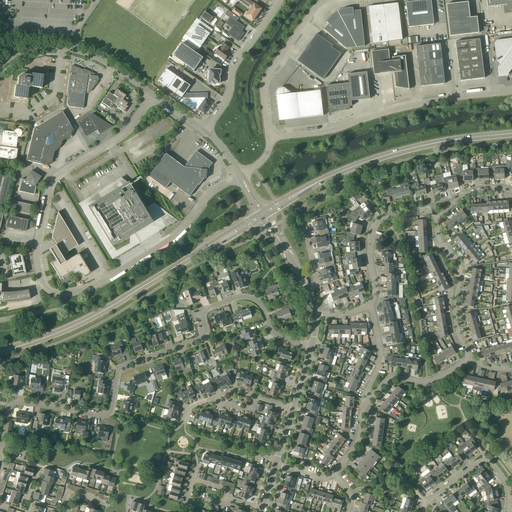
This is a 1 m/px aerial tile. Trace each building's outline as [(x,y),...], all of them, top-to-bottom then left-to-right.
[(248,0),(238,0),(251,9),(246,16),(253,21),(262,9),(255,4),(254,4),(248,0)] [(431,0),(425,0),(406,2),(409,27),(434,24),(431,0)] [(511,0),(486,0),(488,7),(505,5),(505,13),(511,11),(511,0)] [(470,18),(469,5),(469,2),(447,4),(450,36),(479,33),(477,17),(470,18)] [(383,5),(388,42),(403,40),(398,3),(394,4),(394,3),(391,3),(391,4),(383,5)] [(373,43),(388,42),(383,5),(376,6),(376,5),(373,5),(373,6),(368,7),(373,43)] [(243,14),(235,8),(232,12),(241,18),(243,14)] [(338,11),(357,47),(365,46),(361,10),(353,11),(353,8),(349,8),(345,8),(340,10),(338,11)] [(346,48),(357,47),(338,11),(336,12),(332,16),(329,19),(327,22),(329,24),(324,29),(346,48)] [(209,23),(213,17),(205,12),(201,17),(209,23)] [(244,27),(230,17),(226,23),(230,26),(231,24),(234,26),(228,34),(238,41),(243,35),(240,33),(244,27)] [(189,37),(201,46),(210,34),(198,25),(189,37)] [(307,47),(333,66),(341,54),(332,47),(333,45),(317,34),(307,47)] [(511,38),(497,40),(495,42),(511,54),(511,38)] [(469,48),(481,47),(480,39),(468,40),(469,48)] [(470,55),(469,48),(468,40),(456,42),(457,56),(470,55)] [(511,54),(495,42),(494,44),(496,62),(500,64),(497,68),(498,76),(498,77),(509,75),(509,73),(511,69),(511,54)] [(194,71),(198,65),(199,65),(200,64),(199,63),(203,58),(203,57),(203,58),(182,43),(173,56),(194,70),(194,71)] [(215,53),(225,60),(230,53),(227,51),(229,47),(223,43),(221,47),(220,46),(215,53)] [(429,53),(441,51),(440,44),(428,45),(429,53)] [(417,54),(429,53),(428,45),(416,46),(417,54)] [(323,79),(333,66),(307,47),(297,61),(323,79)] [(372,52),(374,75),(392,73),(392,72),(394,72),(396,87),(409,89),(405,56),(392,57),(392,58),(390,58),(389,50),(372,52)] [(430,60),(442,59),(441,51),(429,53),(430,60)] [(418,61),(430,60),(429,53),(417,54),(418,61)] [(470,62),(483,61),(482,53),(470,55),(470,62)] [(458,64),(470,62),(470,55),(457,56),(458,64)] [(431,68),(443,66),(442,59),(430,60),(431,68)] [(432,75),(431,68),(430,60),(418,61),(420,76),(432,75)] [(470,62),(471,69),(473,80),(485,78),(483,61),(470,62)] [(459,71),(465,70),(471,69),(470,62),(458,64),(459,71)] [(72,66),(67,104),(69,107),(83,109),(85,92),(89,92),(96,83),(95,82),(96,82),(97,81),(98,80),(98,79),(98,78),(98,77),(97,76),(96,76),(92,76),(92,73),(84,69),(83,70),(72,66)] [(431,68),(432,75),(433,85),(445,84),(443,66),(431,68)] [(167,69),(158,81),(182,98),(191,85),(167,69)] [(210,69),(210,71),(207,71),(206,80),(209,81),(209,83),(209,84),(215,84),(215,83),(220,84),(220,79),(219,78),(220,75),(221,70),(210,69)] [(348,107),(349,107),(353,106),(352,105),(352,106),(351,101),(370,99),(367,72),(348,74),(349,83),(326,86),(329,114),(329,115),(346,108),(346,110),(349,109),(348,107)] [(18,86),(15,86),(14,97),(27,99),(28,88),(30,87),(41,88),(43,75),(32,74),(31,76),(30,76),(30,75),(22,74),(18,77),(17,85),(18,86)] [(421,87),(433,85),(432,75),(420,76),(421,87)] [(276,94),(276,95),(280,111),(284,110),(285,120),(323,116),(321,90),(292,94),(286,89),(285,88),(284,88),(283,87),(282,87),(280,88),(279,88),(278,89),(277,90),(277,91),(276,92),(276,94)] [(109,92),(106,96),(101,102),(110,108),(113,104),(117,106),(117,107),(124,112),(127,107),(126,106),(127,103),(126,102),(128,99),(125,96),(126,95),(117,89),(113,95),(109,92)] [(209,107),(212,103),(206,98),(198,109),(204,113),(207,109),(208,109),(209,107)] [(34,129),(26,161),(47,166),(54,162),(52,161),(54,152),(56,151),(57,150),(58,149),(59,147),(60,146),(61,144),(62,143),(62,141),(71,136),(71,137),(72,137),(73,130),(62,111),(34,129)] [(112,127),(92,114),(78,122),(87,137),(97,131),(99,134),(112,127)] [(1,147),(0,146),(0,157),(16,160),(17,149),(16,149),(17,137),(19,137),(20,137),(21,136),(21,135),(22,134),(22,133),(22,132),(21,131),(20,130),(19,129),(18,129),(17,129),(16,129),(15,130),(14,131),(14,132),(7,131),(8,125),(0,123),(0,134),(1,135),(0,136),(2,136),(1,147)] [(200,185),(205,178),(207,178),(207,175),(209,172),(207,172),(208,170),(213,163),(196,151),(184,167),(166,154),(150,176),(166,189),(171,182),(190,196),(199,184),(200,185)] [(468,181),(468,171),(468,168),(462,168),(462,166),(461,166),(461,163),(459,163),(460,169),(460,176),(463,176),(463,181),(468,181)] [(475,168),(475,164),(472,164),(472,168),(470,169),(470,171),(468,171),(468,181),(473,181),(473,176),(476,175),(475,168)] [(491,166),(491,167),(492,175),(494,174),(495,179),(500,179),(499,165),(494,166),(491,166)] [(484,180),(483,168),(483,167),(481,167),(481,168),(475,168),(476,175),(479,175),(479,180),(484,180)] [(491,167),(483,168),(484,180),(489,180),(489,175),(492,175),(491,167)] [(35,186),(40,177),(31,171),(25,180),(21,179),(19,191),(34,195),(36,187),(35,186)] [(442,171),(439,172),(434,173),(436,185),(438,193),(444,192),(442,186),(445,185),(443,178),(442,171)] [(0,206),(4,207),(10,178),(0,175),(0,206)] [(443,178),(445,185),(448,184),(449,189),(454,188),(451,176),(443,178)] [(128,182),(127,182),(121,178),(79,203),(113,259),(178,220),(154,203),(139,191),(129,184),(128,182)] [(425,186),(428,186),(426,179),(423,180),(425,185),(419,186),(421,195),(427,194),(425,186)] [(402,188),(394,190),(393,189),(387,190),(389,197),(395,195),(395,199),(400,198),(400,197),(410,195),(408,183),(401,185),(402,188)] [(421,195),(419,186),(414,188),(413,184),(410,184),(412,191),(415,190),(416,197),(421,195)] [(362,209),(368,217),(372,214),(369,210),(372,208),(366,201),(360,206),(362,209)] [(12,202),(10,210),(30,214),(32,206),(12,202)] [(368,217),(362,209),(360,206),(356,209),(358,212),(364,220),(368,217)] [(457,213),(463,220),(467,217),(462,210),(457,213)] [(78,246),(62,219),(58,212),(52,237),(57,245),(55,246),(55,245),(49,249),(56,261),(51,264),(60,278),(72,271),(74,274),(77,272),(84,276),(89,273),(78,254),(66,261),(63,255),(78,246)] [(458,223),(463,220),(457,213),(453,216),(458,223)] [(9,216),(6,227),(25,232),(28,220),(9,216)] [(454,227),(458,223),(453,216),(449,220),(454,227)] [(322,221),(325,220),(326,220),(326,217),(317,218),(318,222),(312,223),(314,227),(323,225),(322,221)] [(450,230),(454,227),(449,220),(444,223),(450,230)] [(320,231),(320,234),(329,232),(328,229),(324,230),(323,225),(314,227),(315,232),(320,231)] [(360,236),(361,231),(352,228),(350,233),(347,232),(346,237),(354,238),(355,234),(360,236)] [(330,236),(329,232),(320,234),(321,237),(316,238),(317,243),(327,241),(330,241),(329,236),(330,236)] [(457,244),(464,238),(460,234),(458,235),(453,239),(457,244)] [(354,238),(346,237),(347,248),(350,247),(360,247),(359,242),(354,242),(354,238)] [(467,242),(464,238),(457,244),(460,248),(467,242)] [(324,250),(332,248),(332,245),(328,246),(327,241),(317,243),(318,248),(323,247),(324,250)] [(465,251),(471,247),(467,242),(460,248),(464,252),(465,251)] [(465,251),(469,255),(475,250),(472,245),(471,247),(465,251)] [(347,256),(355,255),(355,252),(360,252),(360,247),(350,247),(347,248),(346,248),(346,252),(347,256)] [(319,259),(329,257),(328,253),(333,251),(332,248),(324,250),(324,253),(318,255),(319,259)] [(472,259),(479,254),(475,250),(469,255),(472,259)] [(22,253),(9,256),(13,276),(26,273),(22,253)] [(479,254),(472,259),(476,264),(482,258),(479,254)] [(352,264),(362,262),(361,257),(356,259),(355,255),(347,256),(347,260),(348,265),(352,264)] [(426,263),(434,260),(432,255),(424,258),(426,263)] [(334,261),(333,261),(332,257),(329,258),(329,257),(319,259),(320,264),(325,263),(326,266),(334,264),(334,261)] [(429,268),(436,264),(434,260),(426,263),(429,268)] [(362,262),(352,264),(353,269),(349,270),(350,275),(359,271),(358,268),(363,267),(362,262)] [(321,270),(322,275),(332,273),(335,273),(334,268),(335,268),(334,264),(326,266),(326,269),(321,270)] [(431,273),(439,269),(436,264),(429,268),(431,273)] [(441,274),(439,269),(431,273),(433,278),(435,277),(441,274)] [(245,276),(243,272),(239,273),(238,270),(231,273),(232,276),(235,282),(238,281),(240,288),(248,285),(245,276)] [(332,273),(322,275),(323,280),(328,279),(329,283),(338,279),(337,277),(333,277),(332,273)] [(437,282),(445,278),(443,273),(441,274),(435,277),(437,282)] [(439,287),(447,283),(445,278),(437,282),(439,287)] [(216,282),(218,289),(222,288),(224,293),(230,291),(227,281),(223,282),(222,280),(216,282)] [(215,290),(218,289),(216,282),(210,284),(211,286),(207,288),(211,298),(217,296),(215,290)] [(356,284),(360,294),(365,293),(363,285),(362,285),(361,282),(360,282),(356,284)] [(1,292),(1,284),(0,283),(0,304),(1,304),(1,302),(6,302),(12,302),(18,301),(24,300),(30,299),(30,297),(29,295),(30,295),(30,294),(30,293),(29,292),(28,292),(27,291),(26,291),(25,292),(24,292),(23,291),(17,292),(12,292),(6,292),(1,292)] [(447,283),(439,287),(442,292),(450,288),(447,283)] [(272,286),(273,290),(267,292),(269,300),(279,296),(277,291),(281,290),(279,284),(272,286)] [(355,296),(360,294),(356,284),(351,286),(355,296)] [(347,290),(347,288),(346,288),(345,285),(340,287),(344,298),(349,296),(347,291),(347,290)] [(350,298),(355,296),(351,286),(350,286),(350,287),(347,288),(347,290),(347,291),(349,296),(350,298)] [(339,300),(344,298),(340,287),(335,289),(339,300)] [(197,303),(196,300),(203,297),(201,291),(194,293),(193,289),(184,292),(189,306),(197,303)] [(334,302),(339,300),(335,289),(330,291),(331,294),(334,302)] [(326,292),(324,293),(326,296),(325,296),(329,304),(334,302),(331,294),(327,295),(326,292)] [(382,302),(383,308),(391,306),(391,304),(395,303),(394,300),(393,298),(384,298),(384,302),(382,302)] [(284,311),(276,314),(279,321),(291,317),(290,313),(293,312),(291,305),(283,307),(284,311)] [(242,318),(251,314),(249,309),(242,311),(242,309),(235,311),(236,314),(232,315),(234,322),(242,319),(242,318)] [(175,326),(177,333),(178,336),(189,332),(188,329),(186,326),(188,325),(184,313),(183,313),(176,315),(179,324),(175,326)] [(221,314),(214,316),(217,324),(223,323),(224,326),(232,324),(229,318),(226,319),(224,313),(221,314)] [(386,324),(389,323),(397,322),(400,321),(400,319),(400,315),(397,316),(396,316),(385,318),(386,324)] [(241,331),(243,337),(242,337),(244,342),(247,340),(257,336),(255,330),(251,332),(249,328),(241,331)] [(152,341),(154,346),(164,343),(163,339),(164,339),(163,338),(166,337),(164,332),(158,334),(156,334),(156,335),(152,336),(154,340),(152,341)] [(142,338),(136,341),(135,339),(131,341),(132,345),(133,344),(136,353),(143,350),(141,345),(144,344),(142,338)] [(260,355),(258,350),(265,347),(263,342),(257,344),(256,340),(249,342),(251,348),(252,351),(252,352),(254,357),(260,355)] [(119,348),(122,347),(120,342),(114,344),(114,346),(110,348),(114,356),(121,354),(119,348)] [(212,351),(213,356),(214,357),(223,354),(224,355),(228,354),(225,345),(218,347),(219,349),(212,351)] [(324,352),(332,355),(333,353),(335,353),(337,347),(331,346),(330,349),(325,347),(324,352)] [(359,352),(369,357),(371,352),(364,348),(365,347),(362,346),(359,352)] [(447,349),(451,356),(456,354),(452,346),(447,349)] [(282,357),(291,360),(293,354),(286,352),(287,350),(280,348),(277,357),(281,358),(282,357)] [(447,359),(451,356),(447,349),(442,352),(447,359)] [(212,365),(210,359),(207,360),(204,351),(200,352),(198,353),(198,354),(195,355),(196,360),(194,360),(196,364),(199,363),(199,364),(206,362),(206,364),(208,363),(209,366),(212,365)] [(332,355),(324,352),(322,358),(327,359),(326,362),(332,364),(334,356),(332,355)] [(359,352),(356,357),(367,362),(369,357),(359,352)] [(442,362),(447,359),(442,352),(438,354),(442,362)] [(437,365),(442,362),(438,354),(433,357),(437,365)] [(391,366),(396,367),(397,358),(398,355),(397,355),(393,355),(393,356),(391,356),(387,357),(388,363),(390,362),(391,362),(391,366)] [(95,364),(94,372),(104,374),(105,367),(106,367),(107,362),(102,361),(103,357),(96,356),(95,364)] [(354,362),(357,363),(364,367),(367,362),(356,357),(354,362)] [(190,364),(186,365),(185,360),(184,360),(183,360),(182,360),(181,359),(174,361),(177,371),(182,369),(184,374),(192,371),(190,364)] [(288,374),(289,374),(291,368),(283,366),(284,363),(278,361),(277,364),(280,365),(278,371),(288,374)] [(331,368),(332,364),(326,362),(325,366),(320,364),(318,369),(327,372),(329,367),(331,368)] [(362,372),(362,371),(364,368),(364,367),(357,363),(355,366),(352,365),(352,367),(357,369),(362,372)] [(166,375),(166,374),(163,365),(155,368),(157,373),(154,374),(156,380),(162,378),(162,377),(166,375)] [(351,373),(354,374),(362,378),(364,372),(362,371),(362,372),(357,369),(352,367),(351,368),(354,369),(352,372),(351,373)] [(325,377),(327,372),(318,369),(317,375),(322,376),(321,380),(327,381),(328,378),(325,377)] [(241,385),(243,386),(244,386),(247,376),(248,373),(245,372),(239,370),(237,376),(240,377),(238,381),(242,382),(241,384),(241,385)] [(287,377),(288,374),(278,371),(277,374),(271,372),(270,377),(273,378),(272,379),(278,381),(279,378),(284,380),(285,376),(287,377)] [(222,378),(227,387),(232,384),(230,379),(232,377),(229,372),(226,373),(227,375),(222,378)] [(467,385),(470,372),(468,372),(468,374),(467,375),(466,375),(464,375),(463,379),(460,378),(459,385),(462,386),(462,383),(467,385)] [(60,386),(62,387),(62,385),(64,385),(65,376),(53,373),(52,377),(51,383),(55,384),(54,388),(53,391),(60,393),(61,389),(59,389),(60,386)] [(136,385),(148,381),(145,373),(134,377),(135,382),(133,383),(132,385),(129,384),(127,390),(133,392),(135,386),(135,385),(136,384),(136,385)] [(362,378),(354,374),(351,373),(350,376),(347,374),(346,376),(349,377),(349,378),(349,377),(352,379),(359,382),(362,378)] [(477,390),(481,375),(479,374),(478,376),(477,377),(477,378),(474,377),(472,386),(473,386),(472,390),(477,391),(477,390)] [(16,389),(21,390),(24,377),(13,375),(11,385),(16,386),(16,389)] [(29,387),(33,388),(32,390),(38,391),(42,392),(44,385),(40,384),(41,379),(35,378),(35,376),(30,375),(29,379),(30,379),(29,387)] [(227,387),(222,378),(219,379),(218,376),(212,379),(215,385),(217,383),(220,388),(223,386),(224,389),(227,387)] [(247,376),(244,386),(250,388),(252,382),(254,383),(257,384),(259,378),(256,377),(253,376),(253,377),(247,376)] [(488,389),(491,377),(489,376),(489,379),(488,379),(487,380),(485,380),(483,388),(488,389)] [(498,394),(497,387),(495,386),(496,382),(493,382),(494,381),(493,380),(493,378),(491,377),(488,389),(494,391),(493,393),(498,394)] [(212,386),(215,385),(212,379),(209,381),(210,382),(204,385),(209,395),(215,392),(212,386)] [(277,384),(278,381),(272,379),(271,382),(270,382),(268,388),(271,388),(271,389),(281,392),(280,392),(281,392),(283,386),(279,384),(277,384)] [(357,387),(359,382),(352,379),(350,384),(357,387)] [(498,394),(507,391),(504,379),(502,379),(502,382),(502,383),(500,384),(500,386),(498,387),(497,387),(498,394)] [(99,380),(97,393),(107,394),(108,385),(105,385),(105,381),(99,380)] [(326,385),(327,381),(321,380),(320,383),(315,381),(313,386),(322,389),(326,390),(327,385),(326,385)] [(209,395),(204,385),(202,386),(200,384),(194,387),(197,392),(200,391),(202,395),(205,393),(207,396),(209,395)] [(357,387),(350,384),(347,388),(345,387),(344,391),(349,393),(350,390),(355,392),(357,387)] [(197,392),(194,387),(192,388),(190,385),(187,387),(188,390),(186,391),(191,401),(194,399),(192,397),(195,395),(195,394),(197,392)] [(320,395),(322,389),(313,386),(311,392),(317,394),(316,397),(322,399),(323,395),(320,395)] [(392,388),(401,396),(404,393),(405,394),(407,391),(404,388),(402,390),(398,386),(396,388),(394,386),(392,388)] [(399,398),(401,396),(392,388),(391,389),(393,392),(392,394),(400,400),(400,399),(399,398)] [(74,391),(71,391),(71,390),(68,389),(67,393),(70,394),(70,398),(73,399),(73,398),(75,398),(75,399),(79,400),(80,395),(84,396),(85,391),(77,390),(77,391),(74,390),(74,391)] [(280,395),(280,392),(281,392),(271,389),(270,392),(267,391),(266,394),(277,397),(278,394),(280,395)] [(191,401),(186,391),(183,393),(182,390),(176,393),(179,398),(182,397),(184,401),(187,400),(188,402),(191,401)] [(147,394),(144,399),(152,401),(155,391),(147,394)] [(400,400),(392,394),(390,395),(388,393),(386,395),(395,403),(398,400),(399,401),(400,400)] [(393,405),(395,403),(386,395),(385,397),(387,399),(386,401),(394,407),(394,406),(393,405)] [(321,402),(322,399),(316,397),(315,400),(310,399),(308,404),(317,406),(319,407),(321,402)] [(131,413),(133,403),(134,403),(135,399),(128,398),(128,402),(125,401),(123,411),(131,413)] [(180,411),(179,410),(177,410),(178,406),(174,405),(175,402),(169,400),(167,407),(170,408),(169,410),(179,414),(180,411)] [(394,407),(386,401),(384,403),(382,400),(380,402),(389,410),(392,407),(393,408),(394,407)] [(387,413),(389,410),(380,402),(379,404),(381,406),(380,408),(387,415),(388,414),(387,413)] [(316,412),(317,406),(308,404),(307,409),(312,411),(312,414),(317,416),(318,413),(316,412)] [(271,412),(273,406),(269,405),(266,414),(267,414),(267,417),(276,420),(277,420),(279,414),(271,412)] [(177,420),(179,414),(169,410),(167,416),(164,415),(163,418),(169,420),(170,417),(177,420)] [(197,416),(195,422),(197,422),(202,423),(202,421),(205,421),(208,411),(206,410),(205,413),(201,412),(200,417),(197,416)] [(208,411),(205,421),(208,422),(207,425),(211,426),(212,423),(215,424),(216,418),(213,417),(214,416),(210,415),(211,412),(208,411)] [(29,414),(19,413),(16,412),(15,420),(20,421),(20,422),(27,424),(27,426),(29,414)] [(216,418),(215,424),(221,426),(222,423),(225,424),(228,414),(225,413),(224,416),(220,415),(219,419),(216,418)] [(38,422),(35,421),(33,428),(39,429),(40,424),(48,426),(48,425),(46,425),(47,416),(49,416),(40,414),(38,422)] [(231,426),(234,427),(236,421),(232,420),(233,418),(229,417),(230,415),(228,414),(225,424),(227,425),(226,428),(230,429),(231,426)] [(320,417),(317,416),(312,414),(310,417),(306,416),(304,421),(313,424),(316,425),(318,420),(319,420),(320,417)] [(241,426),(243,427),(247,416),(244,415),(243,416),(243,418),(239,417),(238,421),(236,421),(234,427),(240,429),(241,426)] [(249,417),(247,416),(243,427),(246,428),(245,432),(248,433),(252,421),(248,420),(249,417)] [(276,420),(267,417),(263,416),(263,419),(261,425),(267,427),(268,424),(272,425),(273,422),(275,423),(276,420)] [(70,419),(65,418),(61,418),(60,419),(56,419),(54,428),(63,429),(63,432),(68,432),(69,426),(70,419)] [(87,432),(88,428),(89,422),(77,420),(76,429),(75,432),(76,433),(80,434),(81,433),(81,431),(84,432),(85,431),(87,432)] [(311,429),(313,424),(304,421),(302,426),(307,428),(306,431),(312,433),(313,429),(311,429)] [(266,430),(267,427),(261,425),(260,428),(261,429),(260,434),(269,437),(269,438),(270,438),(272,432),(266,430)] [(95,431),(98,432),(98,435),(103,436),(103,437),(107,437),(109,428),(99,426),(99,427),(95,426),(95,431)] [(311,436),(312,433),(306,431),(305,434),(300,433),(299,438),(307,441),(309,435),(311,436)] [(269,437),(260,434),(255,433),(254,433),(255,433),(255,440),(254,443),(263,446),(264,443),(265,443),(266,440),(268,440),(269,438),(269,437)] [(336,439),(343,444),(346,440),(337,433),(336,434),(338,436),(336,439)] [(305,449),(307,450),(308,447),(306,446),(307,441),(299,438),(297,443),(302,445),(301,448),(305,449)] [(472,438),(465,443),(471,452),(476,448),(474,446),(477,444),(472,438)] [(339,448),(343,444),(336,439),(334,441),(332,440),(330,441),(339,448)] [(336,452),(339,448),(330,441),(329,443),(331,445),(329,447),(336,452)] [(381,447),(381,442),(369,441),(369,443),(373,443),(372,446),(378,447),(378,449),(382,450),(382,447),(381,447)] [(457,449),(459,451),(459,450),(463,455),(465,453),(467,456),(471,452),(465,443),(457,449)] [(299,453),(298,456),(304,458),(305,455),(307,450),(305,449),(301,448),(296,446),(294,452),(299,453)] [(333,457),(336,452),(329,447),(327,450),(325,448),(324,450),(333,457)] [(377,462),(381,458),(381,457),(371,449),(369,452),(368,452),(367,453),(368,454),(367,454),(369,456),(376,461),(377,462)] [(334,458),(333,457),(324,450),(323,451),(326,454),(324,457),(331,462),(334,458)] [(460,457),(463,455),(459,450),(459,451),(456,452),(458,455),(453,458),(458,464),(463,461),(460,457)] [(453,458),(449,453),(442,458),(445,463),(445,462),(449,467),(452,466),(453,468),(458,464),(453,458)] [(211,456),(205,454),(202,463),(208,465),(209,463),(211,456)] [(215,464),(217,456),(211,454),(211,456),(209,463),(215,464)] [(224,458),(223,458),(217,456),(215,464),(215,465),(214,467),(217,468),(218,465),(221,466),(222,465),(221,465),(224,458)] [(377,462),(376,461),(369,456),(367,458),(366,456),(363,459),(374,467),(377,462)] [(227,467),(230,458),(224,457),(223,458),(224,458),(221,465),(222,465),(227,467)] [(327,466),(331,462),(324,457),(322,459),(320,458),(319,460),(327,466)] [(233,469),(236,460),(230,458),(227,467),(233,469)] [(370,472),(374,467),(363,459),(361,462),(363,463),(362,465),(370,472)] [(236,460),(233,469),(240,471),(242,462),(236,460)] [(178,467),(187,470),(189,464),(180,461),(178,467)] [(447,469),(449,467),(445,462),(445,463),(443,464),(444,466),(439,469),(444,475),(449,471),(447,469)] [(259,476),(260,477),(262,470),(254,468),(255,465),(249,463),(248,466),(251,467),(249,473),(259,476)] [(364,479),(370,472),(362,465),(360,467),(358,465),(356,468),(361,472),(359,475),(364,479)] [(430,472),(435,478),(437,476),(439,479),(441,477),(442,478),(443,477),(443,476),(444,475),(439,469),(437,466),(430,472)] [(76,477),(79,469),(73,467),(70,475),(76,477)] [(187,470),(178,467),(176,467),(174,473),(175,473),(184,476),(185,476),(187,470)] [(23,474),(28,476),(32,477),(34,470),(25,468),(24,474),(23,474)] [(56,472),(52,471),(44,468),(42,475),(45,476),(51,477),(54,478),(56,472)] [(82,479),(85,470),(79,469),(76,477),(82,479)] [(95,479),(98,471),(92,469),(91,472),(89,477),(90,477),(95,479)] [(91,472),(85,470),(82,479),(89,481),(90,477),(89,477),(91,472)] [(478,482),(488,474),(485,470),(480,473),(477,470),(474,472),(476,474),(474,476),(478,482)] [(103,475),(104,475),(104,473),(98,471),(95,479),(101,481),(103,475)] [(421,475),(423,477),(425,480),(430,486),(431,485),(431,486),(433,485),(433,484),(434,482),(433,480),(435,478),(430,472),(427,474),(425,471),(421,475)] [(20,473),(18,479),(27,482),(28,476),(23,474),(24,474),(20,473)] [(182,482),(184,476),(175,473),(173,479),(182,482)] [(258,479),(259,476),(249,473),(248,476),(245,475),(243,481),(249,483),(250,480),(255,482),(256,478),(258,479)] [(489,485),(487,482),(492,479),(488,474),(478,482),(482,487),(479,489),(480,491),(483,488),(483,489),(485,487),(489,485)] [(109,477),(104,475),(103,475),(101,481),(100,483),(107,485),(109,477)] [(294,476),(293,477),(287,475),(285,481),(297,484),(299,478),(294,476)] [(54,478),(51,477),(45,476),(44,481),(44,482),(51,484),(52,485),(54,478)] [(109,477),(107,485),(113,487),(116,479),(109,477)] [(425,490),(430,486),(425,480),(423,477),(418,481),(419,483),(417,484),(421,489),(423,487),(425,490)] [(25,488),(27,482),(18,479),(16,485),(25,488)] [(180,488),(180,487),(182,482),(173,479),(171,485),(173,486),(173,485),(180,488)] [(44,482),(44,481),(43,481),(41,487),(49,490),(51,484),(44,482)] [(248,486),(249,483),(243,481),(243,485),(244,485),(242,491),(252,494),(253,494),(255,488),(248,486)] [(288,491),(294,493),(295,489),(296,490),(297,484),(285,481),(284,486),(289,488),(288,491)] [(475,490),(475,489),(471,484),(468,486),(467,483),(462,487),(468,495),(475,490)] [(14,491),(21,493),(23,494),(25,488),(16,485),(15,491),(14,491)] [(181,488),(180,487),(180,488),(173,485),(173,486),(171,491),(179,494),(181,488)] [(313,498),(316,490),(313,489),(314,486),(312,485),(309,494),(307,493),(306,498),(309,499),(310,497),(313,498)] [(497,487),(492,489),(489,485),(485,487),(483,489),(485,491),(486,496),(499,493),(497,487)] [(41,487),(39,493),(43,495),(47,496),(49,490),(41,487)] [(468,495),(462,487),(457,491),(459,493),(457,495),(460,500),(463,498),(462,497),(466,493),(468,495)] [(317,501),(321,488),(319,488),(318,491),(316,490),(313,498),(316,499),(316,501),(317,501)] [(19,499),(21,493),(14,491),(15,491),(12,490),(10,496),(19,499)] [(326,504),(330,491),(328,490),(327,494),(325,493),(322,501),(325,502),(325,504),(326,504)] [(177,500),(179,494),(171,491),(169,498),(177,500)] [(251,497),(252,494),(242,491),(241,494),(238,493),(237,496),(248,500),(249,496),(251,497)] [(293,496),(294,493),(288,491),(287,494),(282,492),(280,498),(289,500),(290,495),(293,496)] [(39,493),(36,492),(34,492),(32,498),(41,501),(43,495),(39,493)] [(487,500),(487,503),(494,503),(493,500),(500,498),(499,493),(486,496),(487,500)] [(460,500),(457,495),(454,497),(452,494),(448,498),(452,504),(457,500),(458,502),(460,500)] [(406,499),(405,504),(412,507),(413,506),(414,504),(413,503),(414,501),(410,500),(411,497),(405,495),(404,498),(406,499)] [(17,505),(19,499),(10,496),(8,502),(17,505)] [(288,503),(289,500),(280,498),(278,503),(283,505),(282,508),(288,510),(290,504),(288,503)] [(336,508),(338,500),(333,498),(331,504),(330,507),(329,509),(331,509),(332,507),(336,508)] [(372,504),(373,501),(365,498),(363,503),(374,507),(374,505),(372,504)] [(441,507),(443,509),(446,511),(452,511),(456,509),(452,504),(448,498),(443,501),(445,505),(441,507)] [(136,511),(139,503),(133,501),(130,510),(136,511)] [(142,511),(143,510),(144,510),(145,505),(139,503),(136,511),(137,511),(142,511)] [(494,503),(487,503),(487,506),(489,506),(490,506),(488,511),(490,511),(497,511),(499,509),(492,507),(494,503)]
